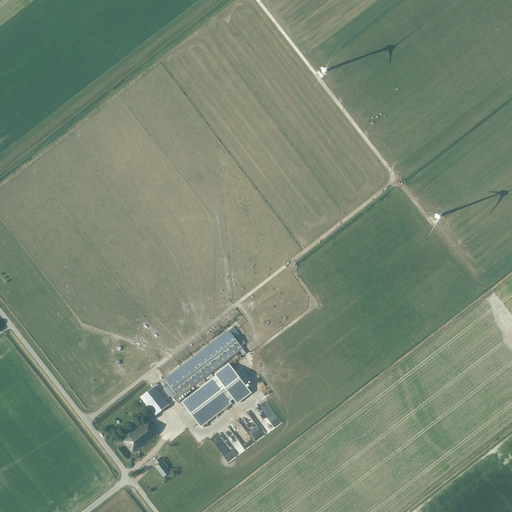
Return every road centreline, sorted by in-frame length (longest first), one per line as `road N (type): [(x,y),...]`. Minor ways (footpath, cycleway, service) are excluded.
road 1 (unclassified): [(127,479),(0,311)]
road 2 (track): [(397,180),(315,74)]
